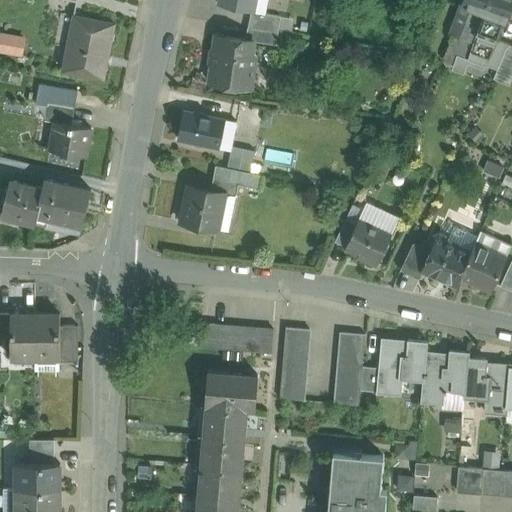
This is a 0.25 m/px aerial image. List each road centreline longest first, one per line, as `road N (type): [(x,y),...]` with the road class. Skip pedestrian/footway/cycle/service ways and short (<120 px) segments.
road 1 (residential): [(113,262),(342,290),(511,328)]
road 2 (residential): [(113,262),(163,0)]
road 3 (residential): [(107,511),(113,262)]
